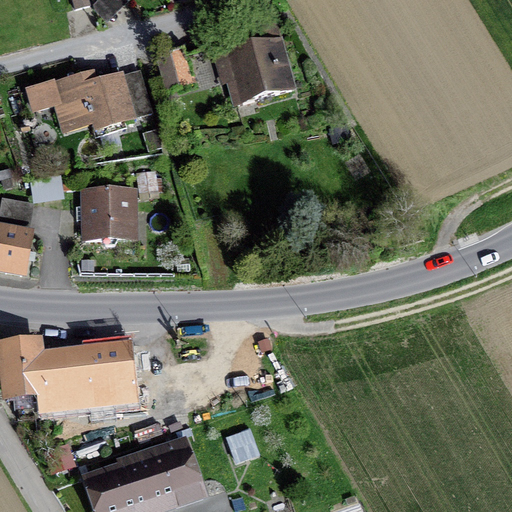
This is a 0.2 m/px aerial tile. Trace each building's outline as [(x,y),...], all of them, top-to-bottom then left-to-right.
[(91,8),(88,0),(70,0),(74,12),(91,8)] [(108,25),(130,2),(127,0),(98,0),(90,9),(108,25)] [(276,25),(250,31),(255,49),(213,59),(214,62),(206,64),(213,90),(226,86),(232,109),(296,92),(282,40),(280,41),(276,25)] [(183,50),(154,58),(164,92),(193,84),(183,50)] [(37,122),(55,117),(61,137),(92,128),(94,136),(137,124),(136,120),(152,116),(139,73),(124,77),(124,75),(98,83),(95,73),(91,74),(90,70),(80,73),(81,77),(25,92),(32,117),(35,116),(37,122)] [(22,135),(31,132),(29,125),(20,127),(22,135)] [(143,136),(148,155),(165,151),(160,132),(143,136)] [(125,155),(118,134),(100,139),(107,161),(125,155)] [(13,179),(11,171),(0,172),(0,182),(1,183),(3,192),(13,189),(11,180),(13,179)] [(137,174),(141,203),(159,201),(158,194),(163,194),(161,179),(156,179),(155,172),(137,174)] [(129,186),(129,173),(101,175),(102,182),(108,182),(108,187),(129,186)] [(34,206),(64,202),(61,178),(31,182),(34,206)] [(81,223),(81,244),(103,246),(105,249),(116,249),(118,244),(138,243),(138,240),(148,239),(147,214),(138,214),(137,191),(81,192),(81,209),(77,209),(77,223),(81,223)] [(0,278),(26,283),(35,233),(29,233),(34,207),(1,201),(0,207),(0,278)] [(192,275),(192,261),(177,261),(177,275),(192,275)] [(133,414),(133,419),(140,443),(190,429),(183,405),(160,411),(158,390),(174,389),(170,344),(124,348),(123,336),(43,344),(43,342),(0,345),(0,395),(1,408),(14,407),(15,417),(43,414),(43,421),(68,418),(69,425),(96,422),(96,416),(128,412),(129,415),(133,414)] [(276,375),(280,385),(285,383),(280,373),(276,375)] [(236,467),(260,459),(251,431),(226,440),(236,467)] [(136,445),(134,439),(123,443),(125,449),(136,445)] [(180,511),(208,503),(186,440),(116,464),(117,468),(81,480),(91,511),(180,511)] [(51,478),(76,469),(68,446),(43,455),(51,478)]
